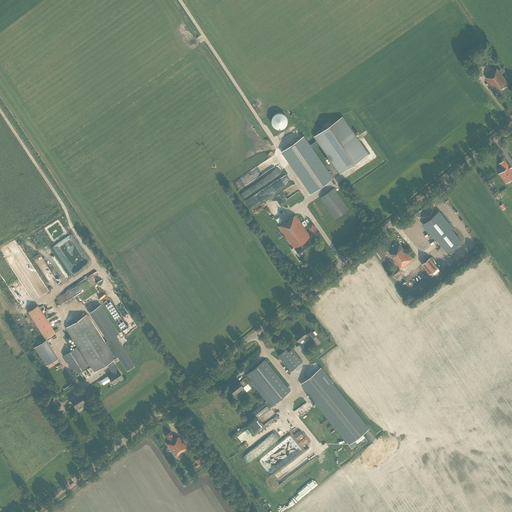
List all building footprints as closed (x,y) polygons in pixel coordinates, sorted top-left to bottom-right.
[(489,76),(486,78),(498,94),(510,85),(497,68),(488,75),(489,76)] [(288,120),(287,118),(287,117),(286,116),(284,115),(283,114),(281,113),(280,113),(278,113),(277,114),(275,115),(274,116),(273,117),(272,118),(272,120),(271,121),(272,123),(272,125),(273,126),(274,127),(275,128),(277,129),(278,130),(280,130),(281,130),(283,129),(284,128),(286,127),(287,126),(287,125),(288,123),(288,121),(288,120)] [(369,154),(343,117),(315,136),(340,174),(369,154)] [(332,179),(303,137),(282,151),(312,193),(332,179)] [(511,168),(509,164),(508,165),(504,160),(499,164),(504,170),(499,174),(506,183),(511,178),(511,168)] [(239,193),(268,175),(261,165),(232,183),(239,193)] [(271,174),(239,194),(243,201),(275,180),(271,174)] [(285,178),(246,202),(250,209),(289,184),(285,178)] [(281,200),(292,194),(289,189),(278,195),(280,198),(271,203),(274,207),(282,202),(281,200)] [(333,189),(320,198),(336,219),(348,210),(333,189)] [(286,203),(290,209),(300,202),(296,196),(286,203)] [(452,229),(453,228),(440,213),(424,226),(436,242),(438,240),(448,253),(462,242),(452,229)] [(295,215),(292,218),(291,217),(278,226),(298,254),(316,242),(313,236),(314,236),(318,233),(312,224),(308,227),(312,233),(310,235),(295,215)] [(400,245),(389,254),(393,258),(393,259),(400,268),(403,265),(404,266),(412,260),(400,245)] [(48,256),(52,252),(48,246),(43,250),(48,256)] [(48,293),(26,257),(17,262),(25,276),(27,275),(40,297),(48,293)] [(42,258),(35,263),(38,266),(39,265),(43,270),(46,268),(43,263),(44,261),(42,258)] [(422,264),(430,274),(438,268),(430,258),(422,264)] [(28,312),(45,339),(55,333),(38,306),(28,312)] [(86,314),(66,328),(78,346),(63,356),(75,374),(88,366),(78,351),(80,350),(94,372),(107,364),(110,370),(111,369),(113,373),(107,376),(113,385),(123,378),(117,369),(117,370),(112,361),(118,357),(127,371),(134,366),(115,336),(105,343),(86,314)] [(308,339),(311,337),(312,339),(315,336),(311,331),(308,334),(307,335),(303,329),(300,332),(298,333),(295,336),(299,342),(306,337),(308,339)] [(58,359),(46,340),(34,348),(46,366),(58,359)] [(320,351),(323,355),(329,350),(326,346),(320,351)] [(286,349),(278,356),(291,371),(299,365),(286,349)] [(240,394),(243,391),(242,390),(244,388),(243,387),(248,384),(252,388),(254,386),(266,401),(253,411),(259,418),(273,406),(273,405),(290,391),(265,360),(246,375),(247,377),(240,383),(238,381),(230,388),(235,394),(234,395),(235,397),(236,397),(236,398),(237,398),(238,399),(239,398),(240,398),(240,397),(241,396),(241,395),(240,395),(240,394)] [(333,383),(320,368),(301,384),(350,444),(369,429),(332,384),(333,383)] [(80,395),(70,401),(76,409),(85,403),(80,395)] [(56,398),(50,401),(55,409),(61,406),(56,398)] [(264,417),(249,425),(252,432),(268,424),(264,417)] [(244,431),(238,436),(243,442),(249,437),(244,431)] [(179,437),(176,439),(170,432),(166,435),(170,442),(167,444),(176,456),(187,448),(179,437)] [(302,432),(295,437),(298,440),(304,435),(302,432)] [(248,452),(243,457),(249,463),(254,457),(248,452)] [(271,478),(267,482),(274,489),(277,485),(271,478)]
